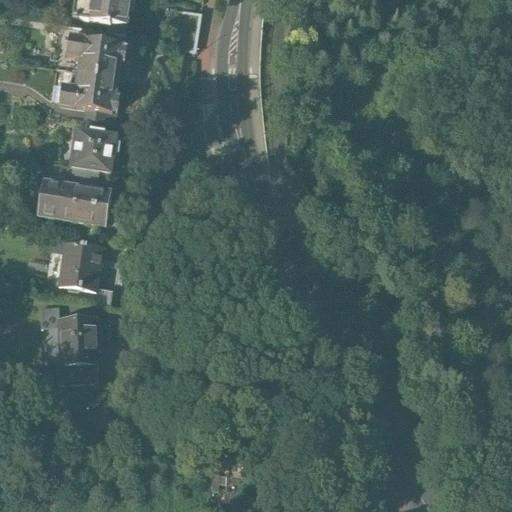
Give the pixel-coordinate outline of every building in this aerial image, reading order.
[(134,0),(92,0),(93,0),(91,0),(75,0),(72,22),(111,29),(109,37),(124,40),(128,13),(133,14),(134,0)] [(200,14),(174,10),(168,49),(194,53),(200,14)] [(123,49),(69,41),(67,59),(81,61),(79,76),(118,83),(120,66),(124,67),(126,52),(122,52),(123,49)] [(118,83),(79,76),(76,91),(62,89),(59,110),(113,117),(113,116),(117,117),(119,102),(115,101),(118,83)] [(104,136),(93,134),(93,136),(78,134),(72,170),(74,170),(100,175),(111,177),(114,159),(119,156),(120,149),(116,145),(117,141),(103,138),(104,136)] [(100,175),(74,170),(71,184),(97,189),(100,175)] [(112,197),(44,186),(38,218),(107,230),(112,197)] [(112,292),(96,289),(99,271),(101,271),(102,264),(104,250),(81,247),(81,248),(65,246),(58,288),(79,291),(77,303),(110,308),(112,292)] [(126,251),(104,247),(104,250),(102,264),(124,267),(126,251)] [(96,320),(60,321),(61,366),(58,367),(59,386),(99,384),(98,354),(101,353),(100,329),(97,329),(96,320)]
